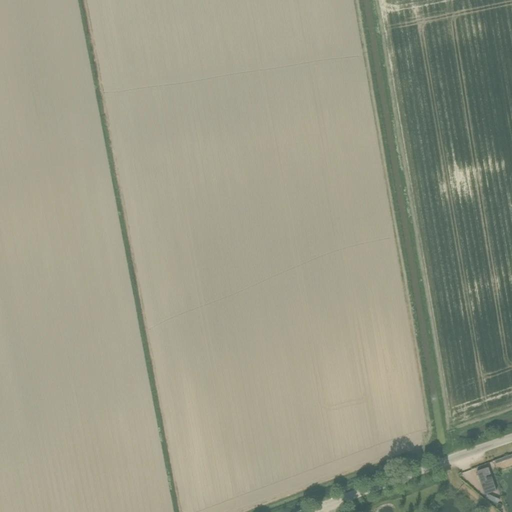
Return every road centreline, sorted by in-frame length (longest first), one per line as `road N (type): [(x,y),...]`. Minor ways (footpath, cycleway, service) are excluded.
road 1 (track): [(186,511),(89,0)]
road 2 (tertiary): [(307,511),(511,438)]
